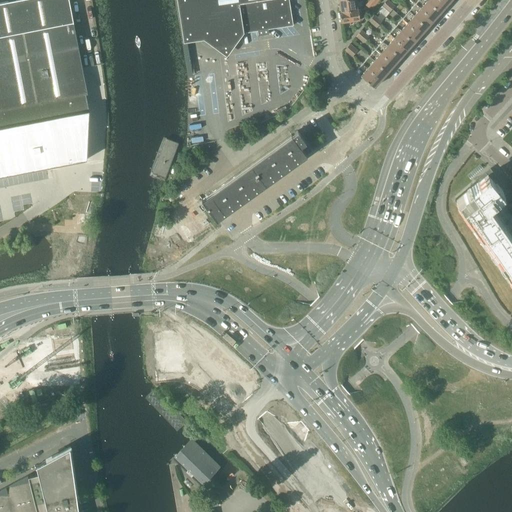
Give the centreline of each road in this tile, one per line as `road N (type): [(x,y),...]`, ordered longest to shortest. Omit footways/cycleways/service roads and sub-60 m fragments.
road 1 (unclassified): [(296,511),(247,447),(235,417),(184,374),(33,376),(0,394)]
road 2 (secondary): [(241,314),(189,289),(0,309)]
road 3 (tertiary): [(241,314),(414,148)]
road 4 (secondary): [(0,329),(61,308),(149,302),(188,305),(230,328)]
road 5 (residential): [(343,87),(193,190),(183,213),(196,230)]
road 6 (secondary): [(0,361),(158,350),(207,356)]
road 7 (secondary): [(339,511),(207,356)]
road 8 (secondary): [(416,511),(305,372)]
road 9 (tertiary): [(396,268),(462,103)]
road 10 (tertiary): [(511,2),(446,88),(414,148)]
road 11 (secondary): [(280,377),(388,511)]
road 12 (residential): [(244,215),(328,153),(365,104)]
road 13 (secondary): [(386,284),(451,351),(511,375)]
road 14 (residential): [(470,0),(380,105),(365,104)]
road 15 (secondary): [(511,364),(473,345),(396,268)]
road 16 (unclassified): [(408,511),(511,425)]
road 17 (secondary): [(369,257),(286,355)]
